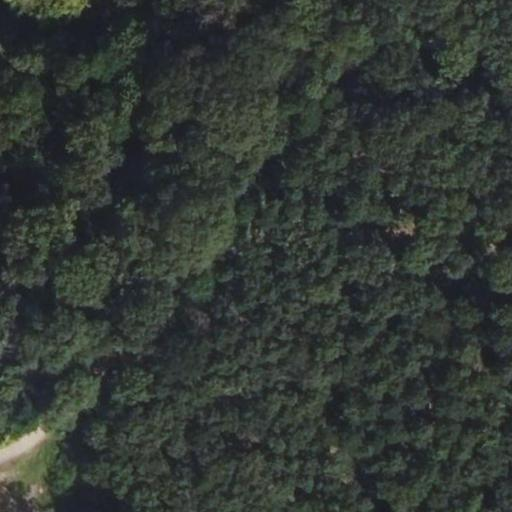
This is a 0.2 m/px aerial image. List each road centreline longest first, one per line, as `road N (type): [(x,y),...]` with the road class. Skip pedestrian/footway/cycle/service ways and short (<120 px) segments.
road 1 (track): [(0,456),(78,390),(402,0)]
road 2 (track): [(0,64),(45,30),(112,10),(150,24),(148,74),(93,233),(78,390)]
